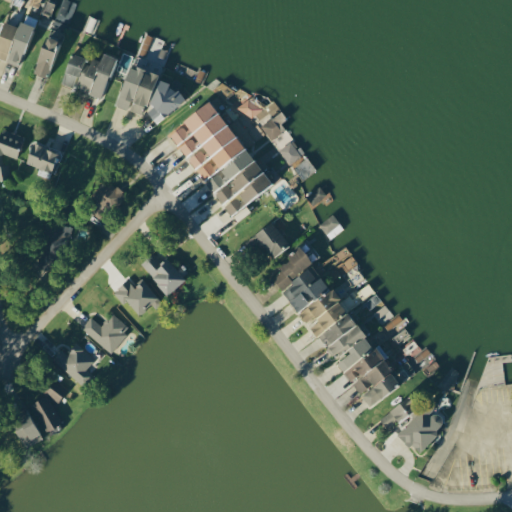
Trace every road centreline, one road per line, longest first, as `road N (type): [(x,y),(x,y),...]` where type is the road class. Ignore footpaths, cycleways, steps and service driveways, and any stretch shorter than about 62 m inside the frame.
road 1 (residential): [(511,494),(433,496),(394,479),(137,165),(0,97)]
road 2 (residential): [(0,329),(10,343),(20,342),(161,192)]
